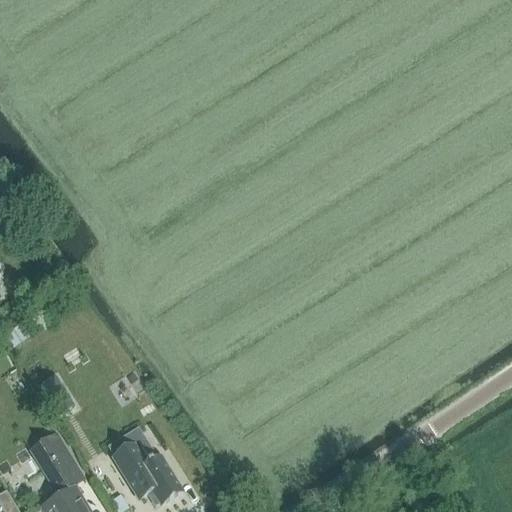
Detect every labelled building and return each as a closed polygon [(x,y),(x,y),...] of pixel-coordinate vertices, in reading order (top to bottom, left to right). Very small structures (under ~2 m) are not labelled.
[(21,327),(4,338),(13,351),(30,340),(21,327)] [(58,417),(72,408),(55,381),(41,390),(58,417)] [(152,424),(147,427),(160,447),(165,445),(152,424)] [(107,448),(115,460),(133,449),(145,468),(150,464),(151,466),(158,462),(137,429),(107,448)] [(56,500),(43,508),(45,511),(83,511),(69,489),(76,484),(84,480),(56,436),(28,454),(56,500)] [(115,460),(113,462),(138,503),(147,497),(152,494),(159,506),(160,508),(180,495),(179,492),(159,461),(158,462),(151,466),(150,464),(145,468),(133,449),(115,460)] [(16,511),(5,494),(0,497),(0,510),(1,511),(16,511)] [(152,494),(147,497),(154,509),(159,506),(152,494)] [(117,499),(109,505),(113,511),(127,511),(129,511),(120,498),(117,499)]
